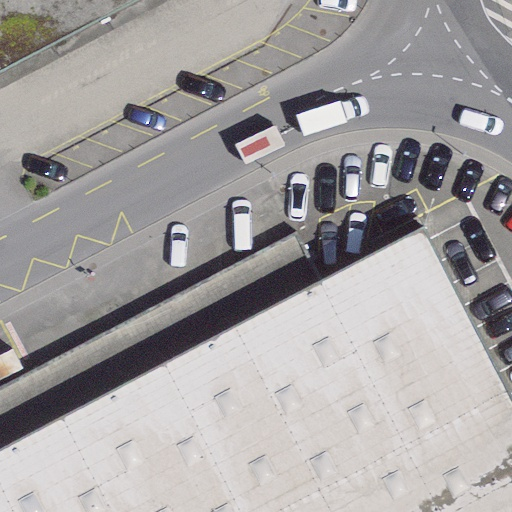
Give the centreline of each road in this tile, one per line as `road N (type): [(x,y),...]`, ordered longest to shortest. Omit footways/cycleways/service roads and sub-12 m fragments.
road 1 (unclassified): [(0,271),(435,42)]
road 2 (unknown): [(0,139),(260,0)]
